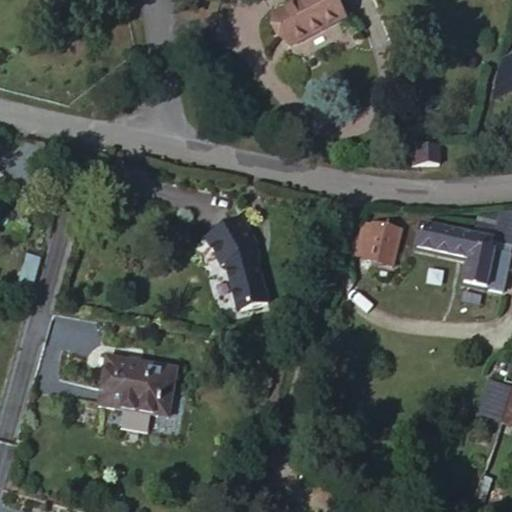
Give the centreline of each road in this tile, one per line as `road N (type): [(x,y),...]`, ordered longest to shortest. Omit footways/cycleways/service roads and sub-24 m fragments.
road 1 (residential): [(511,176),(395,186),(183,146)]
road 2 (residential): [(183,146),(0,102)]
road 3 (residential): [(154,13),(183,146)]
